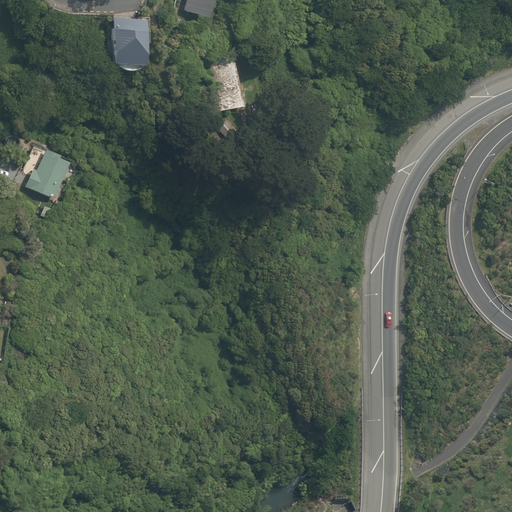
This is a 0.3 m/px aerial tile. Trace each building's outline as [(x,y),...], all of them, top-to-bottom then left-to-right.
[(211,0),(183,0),(181,11),(207,18),(211,0)] [(134,67),(143,68),(146,19),(110,17),(108,66),(116,66),(116,67),(117,69),(119,70),(120,71),(122,71),(124,72),(126,72),(127,72),(129,71),(131,70),(132,69),(133,68),(134,67)] [(239,106),(232,51),(197,56),(205,111),(239,106)] [(68,167),(41,153),(24,188),(51,201),(68,167)] [(2,154),(0,157),(0,163),(11,168),(15,159),(2,154)]
